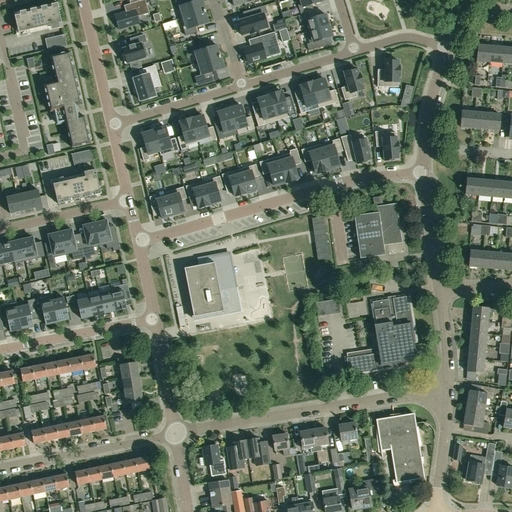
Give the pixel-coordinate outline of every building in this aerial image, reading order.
[(114,16),(119,30),(140,23),(138,17),(149,13),(145,0),(142,0),(124,6),(126,13),(114,16)] [(186,0),(179,0),(175,1),(180,19),(205,11),(201,0),(200,0),(188,4),(186,0)] [(295,0),(300,15),(313,11),(312,5),(321,2),(320,0),(295,0)] [(14,13),(18,33),(62,23),(57,3),(14,13)] [(250,34),(258,32),(258,31),(267,28),(263,14),(267,13),(265,6),(243,13),(245,19),(238,21),(239,27),(241,36),(249,33),(250,34)] [(185,36),(197,33),(195,27),(209,23),(205,11),(180,19),(185,36)] [(315,17),(313,11),(300,15),(297,16),(299,22),(302,21),(306,32),(329,25),(325,14),(315,17)] [(332,37),(329,25),(306,32),(309,43),(306,44),(308,51),(324,46),(322,40),(332,37)] [(286,29),(279,31),(282,43),(290,40),(286,29)] [(243,49),(248,64),(265,58),(263,52),(279,47),(274,33),(259,37),(261,44),(243,49)] [(47,50),(67,46),(64,35),(45,39),(47,50)] [(148,57),(143,43),(146,42),(144,35),(130,39),(132,45),(129,46),(129,47),(122,49),(124,54),(122,55),(125,64),(148,57)] [(220,57),(217,45),(206,48),(204,43),(193,46),(198,63),(220,57)] [(476,62),(489,63),(490,47),(478,46),(476,62)] [(503,48),(490,47),(489,63),(502,64),(503,48)] [(511,48),(503,48),(502,64),(511,64),(511,48)] [(54,111),(56,119),(57,124),(65,122),(71,148),(90,143),(84,116),(79,117),(76,106),(82,105),(76,77),(75,78),(73,70),(74,70),(70,52),(50,56),(54,74),(55,74),(56,82),(44,85),(50,112),(54,111)] [(220,57),(198,63),(204,83),(215,79),(213,71),(224,68),(220,57)] [(29,69),(35,68),(33,58),(26,59),(29,69)] [(164,69),(166,68),(167,72),(175,70),(172,60),(162,63),(164,69)] [(384,60),(384,74),(377,74),(377,87),(398,87),(398,78),(400,78),(400,66),(398,66),(399,61),(394,61),(394,60),(384,60)] [(135,93),(137,92),(140,101),(155,96),(150,80),(158,78),(154,66),(142,70),(143,76),(131,80),(135,93)] [(343,72),(348,86),(341,88),(345,100),(357,97),(356,92),(363,90),(362,85),(363,85),(360,74),(359,74),(357,69),(353,71),(353,69),(343,72)] [(314,80),(314,82),(312,83),(312,82),(320,108),(338,102),(335,90),(328,92),(324,79),(323,80),(322,78),(314,80)] [(320,108),(312,82),(301,85),(301,86),(299,87),(303,99),(297,101),(301,114),(320,108)] [(286,105),(282,92),(280,92),(280,91),(269,94),(277,121),(296,115),(292,103),(286,105)] [(277,121),(269,94),(269,95),(269,96),(267,96),(266,95),(258,97),(259,99),(257,99),(261,112),(254,114),(258,127),(277,121)] [(229,109),(235,130),(247,126),(248,131),(254,129),(251,117),(245,118),(241,106),(239,106),(239,104),(230,107),(231,109),(229,109)] [(224,133),(235,130),(229,109),(227,110),(227,108),(218,110),(219,112),(217,113),(221,126),(215,127),(219,140),(225,138),(224,133)] [(473,129),(474,113),(461,112),(460,128),(473,129)] [(486,130),(487,114),(474,113),(473,129),(486,130)] [(191,118),(198,142),(198,140),(209,136),(210,141),(216,139),(213,127),(207,128),(203,116),(201,116),(201,114),(193,117),(193,119),(191,119),(191,118)] [(487,114),(486,130),(499,131),(500,115),(487,114)] [(198,142),(191,118),(180,121),(180,123),(179,123),(183,136),(177,138),(181,150),(187,148),(186,146),(198,142)] [(165,127),(154,131),(161,156),(179,151),(175,138),(169,140),(165,127)] [(10,130),(11,143),(19,142),(18,129),(10,130)] [(161,156),(154,131),(142,134),(145,147),(140,149),(143,161),(150,159),(148,155),(159,151),(161,156)] [(398,142),(396,142),(396,133),(382,134),(382,131),(375,132),(376,148),(383,147),(384,162),(393,161),(393,160),(398,159),(397,154),(399,154),(398,142)] [(341,137),(345,152),(351,151),(354,165),(364,163),(363,161),(370,160),(369,153),(370,153),(369,145),(367,146),(365,137),(351,140),(350,135),(341,137)] [(332,141),(333,143),(321,147),(320,144),(328,171),(328,170),(330,169),(330,171),(339,168),(338,167),(340,166),(336,153),(343,151),(339,139),(332,141)] [(46,145),(48,155),(55,154),(52,144),(46,145)] [(305,162),(311,161),(315,173),(317,173),(317,174),(328,171),(320,144),(301,150),(305,162)] [(298,178),(294,166),(301,164),(297,149),(289,151),(290,153),(278,157),(286,183),(297,180),(296,179),(298,178)] [(91,150),(71,154),(74,165),(93,161),(91,150)] [(191,164),(189,157),(183,159),(185,166),(191,164)] [(284,184),(283,183),(285,182),(285,183),(286,183),(278,157),(259,162),(263,175),(269,173),(273,186),(275,185),(275,187),(284,184)] [(239,170),(246,194),(246,192),(247,192),(247,194),(255,192),(255,190),(257,189),(253,178),(259,176),(256,165),(239,170)] [(221,175),(225,186),(231,185),(234,196),(235,196),(235,197),(246,194),(239,170),(221,175)] [(96,175),(53,185),(58,204),(69,202),(79,199),(90,197),(100,194),(101,194),(96,175)] [(220,177),(202,182),(210,206),(210,205),(210,204),(221,201),(217,190),(223,188),(220,177)] [(478,196),(479,180),(467,179),(465,195),(478,196)] [(491,197),(492,181),(479,180),(478,196),(491,197)] [(504,198),(505,183),(492,181),(491,197),(504,198)] [(199,209),(210,206),(202,182),(185,187),(189,198),(194,196),(198,208),(199,207),(199,209)] [(166,192),(173,215),(184,212),(181,200),(186,199),(183,187),(166,192)] [(38,190),(27,193),(31,209),(42,206),(38,190)] [(173,215),(166,192),(165,192),(166,195),(156,198),(155,195),(149,197),(151,209),(158,207),(161,218),(173,215)] [(20,211),(31,209),(27,193),(17,195),(20,211)] [(6,198),(10,214),(20,211),(17,195),(6,198)] [(382,204),(381,197),(372,198),(373,205),(382,204)] [(353,216),(360,259),(385,255),(383,246),(402,243),(396,204),(374,207),(375,213),(353,216)] [(100,246),(106,245),(107,249),(112,248),(113,251),(119,249),(116,236),(110,237),(107,220),(95,223),(100,246)] [(94,247),(100,246),(95,223),(83,226),(88,247),(82,249),(84,257),(85,260),(91,259),(90,256),(95,255),(94,247)] [(326,226),(313,228),(319,270),(331,268),(326,226)] [(72,230),(60,232),(65,255),(72,254),(73,260),(84,257),(82,249),(76,250),(72,230)] [(54,258),(65,255),(60,232),(48,235),(52,252),(46,253),(49,265),(56,264),(54,258)] [(41,242),(34,243),(33,237),(21,240),(26,261),(45,257),(41,242)] [(14,264),(26,261),(21,240),(10,243),(14,261),(14,264)] [(3,264),(14,261),(10,243),(0,244),(0,251),(3,264)] [(469,267),(481,268),(483,252),(470,251),(469,267)] [(494,269),(496,253),(483,252),(481,268),(494,269)] [(494,269),(507,270),(508,254),(496,253),(494,269)] [(201,265),(199,265),(184,268),(194,319),(209,316),(208,314),(223,311),(223,313),(238,310),(227,255),(211,259),(212,263),(207,269),(206,268),(205,267),(204,266),(203,266),(202,266),(201,265)] [(57,259),(59,266),(70,263),(68,256),(57,259)] [(246,269),(248,281),(261,279),(259,267),(246,269)] [(131,299),(128,287),(122,288),(125,300),(131,299)] [(122,288),(110,291),(115,311),(127,309),(125,300),(122,288)] [(104,314),(115,311),(110,291),(99,293),(99,296),(100,296),(104,314)] [(89,298),(93,316),(104,314),(100,296),(99,296),(89,298)] [(349,375),(397,367),(397,364),(416,360),(413,343),(416,343),(408,296),(372,302),(376,325),(374,325),(378,349),(346,354),(347,358),(346,359),(349,375)] [(64,298),(52,301),(57,322),(69,320),(64,298)] [(81,319),(93,316),(89,298),(77,301),(81,319)] [(45,325),(57,322),(52,301),(40,303),(45,325)] [(333,301),(316,303),(318,317),(336,314),(333,301)] [(0,314),(0,315),(1,319),(7,318),(10,332),(22,329),(17,307),(16,303),(0,306),(0,314)] [(29,305),(17,307),(22,329),(34,327),(29,305)] [(471,320),(488,322),(489,309),(472,307),(471,320)] [(186,309),(179,311),(184,328),(191,327),(186,309)] [(80,319),(79,310),(72,312),(73,320),(80,319)] [(487,335),(488,322),(471,320),(470,333),(487,335)] [(198,337),(196,330),(185,332),(187,340),(198,337)] [(470,333),(469,346),(486,348),(487,335),(470,333)] [(485,360),(486,348),(469,346),(468,359),(485,360)] [(93,355),(81,357),(84,370),(96,367),(93,355)] [(81,357),(69,360),(71,372),(84,370),(81,357)] [(483,373),(485,360),(468,359),(466,372),(483,373)] [(69,360),(57,362),(59,375),(71,372),(69,360)] [(57,362),(44,365),(47,377),(59,375),(57,362)] [(122,379),(139,376),(137,363),(120,366),(122,379)] [(44,365),(32,367),(35,380),(36,386),(42,385),(40,379),(47,377),(44,365)] [(32,367),(20,370),(22,382),(35,380),(32,367)] [(12,371),(0,374),(3,386),(15,384),(12,371)] [(141,389),(139,376),(122,379),(124,391),(141,389)] [(87,384),(88,392),(98,390),(96,382),(87,384)] [(78,394),(88,392),(87,384),(77,386),(78,394)] [(469,391),(467,402),(485,405),(486,399),(493,400),(494,389),(480,386),(479,392),(469,391)] [(62,390),(64,397),(74,395),(72,388),(62,390)] [(126,404),(143,402),(141,389),(124,391),(126,404)] [(64,397),(62,390),(53,392),(54,399),(64,397)] [(38,395),(39,402),(49,400),(48,392),(38,395)] [(87,394),(88,401),(98,399),(96,392),(87,394)] [(88,401),(87,394),(77,396),(78,403),(88,401)] [(39,402),(38,395),(28,397),(30,404),(39,402)] [(62,399),(64,406),(73,404),(72,397),(62,399)] [(6,401),(7,409),(17,407),(15,399),(6,401)] [(64,406),(62,399),(52,401),(54,408),(64,406)] [(48,402),(38,404),(39,412),(49,410),(48,402)] [(485,405),(467,402),(466,408),(463,408),(462,414),(465,414),(465,413),(484,416),(487,417),(488,412),(484,412),(485,405)] [(507,403),(501,402),(500,408),(499,415),(499,416),(504,417),(502,427),(511,428),(511,410),(506,409),(507,403)] [(39,412),(38,404),(29,406),(31,413),(39,412)] [(15,408),(6,410),(7,418),(17,416),(15,408)] [(483,422),(484,416),(465,413),(465,414),(463,425),(473,427),(472,433),(487,435),(489,423),(483,422)] [(414,414),(375,420),(377,429),(376,430),(378,453),(384,452),(384,451),(390,450),(395,480),(392,480),(393,486),(412,482),(412,481),(424,479),(422,464),(423,464),(423,457),(421,457),(419,447),(422,446),(417,427),(416,427),(414,414)] [(107,429),(104,416),(92,419),(94,431),(107,429)] [(82,434),(94,431),(92,419),(79,421),(82,434)] [(70,436),(82,434),(79,421),(67,424),(70,436)] [(338,426),(341,442),(358,439),(355,423),(338,426)] [(58,439),(70,436),(67,424),(55,427),(58,439)] [(43,429),(46,442),(58,439),(55,427),(43,429)] [(326,428),(312,430),(315,446),(328,444),(326,428)] [(33,444),(46,442),(43,429),(31,432),(33,444)] [(302,448),(315,446),(312,430),(299,433),(302,448)] [(11,436),(13,448),(26,446),(23,433),(11,436)] [(290,455),(289,449),(289,448),(287,434),(272,437),(275,451),(282,450),(283,456),(290,455)] [(0,444),(1,451),(13,448),(11,436),(0,438),(0,444)] [(373,461),(370,438),(365,439),(368,462),(373,461)] [(266,442),(259,443),(258,439),(246,441),(248,459),(254,458),(256,466),(270,464),(266,442)] [(248,459),(246,441),(233,443),(234,447),(226,448),(230,470),(244,468),(243,459),(248,459)] [(485,458),(485,460),(493,461),(495,451),(496,444),(488,443),(485,458)] [(211,476),(226,474),(223,460),(219,461),(217,445),(203,447),(205,465),(209,465),(211,476)] [(462,447),(456,446),(453,460),(459,461),(462,447)] [(339,463),(337,454),(336,449),(330,450),(332,464),(339,463)] [(502,453),(495,451),(493,461),(492,469),(491,471),(498,472),(496,486),(511,488),(511,481),(511,469),(500,467),(502,453)] [(339,463),(339,467),(351,465),(349,452),(337,454),(339,463)] [(307,467),(305,467),(303,454),(296,455),(299,475),(308,473),(307,467)] [(135,460),(138,472),(150,469),(148,457),(135,460)] [(123,462),(126,475),(138,472),(135,460),(123,462)] [(111,465),(114,477),(126,475),(123,462),(111,465)] [(469,462),(466,481),(481,483),(482,474),(484,465),(469,462)] [(114,477),(111,465),(99,467),(102,480),(114,477)] [(275,480),(282,479),(279,465),(272,466),(275,480)] [(87,470),(89,483),(102,480),(99,467),(87,470)] [(341,469),(334,470),(337,490),(338,491),(345,490),(341,469)] [(89,483),(87,470),(74,473),(77,485),(89,483)] [(304,475),(307,493),(316,492),(313,473),(304,475)] [(55,477),(57,489),(69,487),(67,474),(55,477)] [(42,479),(45,492),(57,489),(55,477),(42,479)] [(230,490),(237,488),(236,477),(228,479),(230,490)] [(30,482),(33,495),(45,492),(42,479),(30,482)] [(362,482),(363,487),(348,490),(352,510),(373,506),(371,497),(382,495),(379,479),(362,482)] [(221,507),(222,511),(230,511),(229,505),(232,505),(228,481),(209,484),(213,508),(221,507)] [(18,485),(21,497),(33,495),(30,482),(18,485)] [(6,487),(9,500),(21,497),(18,485),(6,487)] [(0,501),(9,500),(6,487),(0,488),(0,501)] [(143,493),(144,501),(154,499),(152,491),(143,493)] [(244,511),(241,492),(231,493),(234,511),(244,511)] [(144,501),(143,493),(133,496),(134,503),(144,501)] [(118,499),(119,506),(129,504),(128,497),(118,499)] [(299,511),(298,499),(297,497),(291,498),(292,506),(285,508),(286,511),(299,511)] [(159,500),(152,501),(153,511),(167,511),(165,498),(159,500)] [(244,500),(246,511),(252,511),(254,511),(253,511),(269,511),(268,501),(255,504),(254,498),(244,500)] [(298,499),(299,511),(313,511),(312,503),(311,503),(310,500),(303,501),(302,498),(298,499)] [(339,498),(323,500),(325,511),(332,511),(341,511),(339,498)] [(119,506),(118,499),(109,501),(110,508),(119,506)] [(89,511),(95,511),(94,504),(84,505),(83,501),(78,502),(79,511),(89,511)] [(70,508),(62,510),(62,511),(77,511),(75,502),(69,503),(70,508)] [(94,504),(95,511),(105,509),(104,502),(94,504)]
